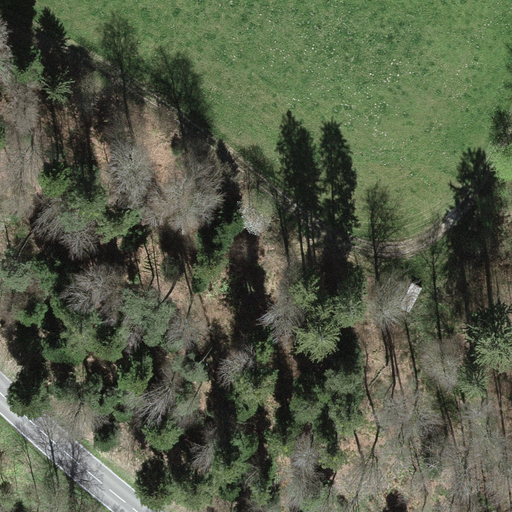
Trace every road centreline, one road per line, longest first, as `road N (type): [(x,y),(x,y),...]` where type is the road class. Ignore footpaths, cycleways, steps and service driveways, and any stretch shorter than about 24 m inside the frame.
road 1 (track): [(0,5),(370,228),(418,231),(438,223),(511,122)]
road 2 (secondary): [(0,392),(137,511)]
